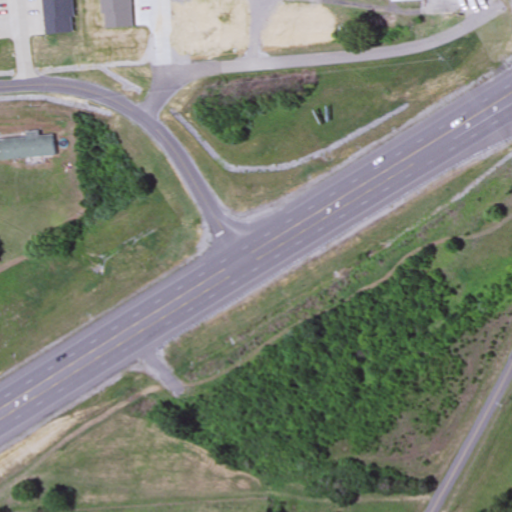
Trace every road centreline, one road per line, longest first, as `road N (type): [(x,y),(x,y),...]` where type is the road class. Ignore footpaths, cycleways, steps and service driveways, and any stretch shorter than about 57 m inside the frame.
road 1 (primary): [(511,99),(0,415)]
road 2 (residential): [(143,123),(170,84),(192,74),(398,53),(502,9)]
road 3 (residential): [(249,262),(184,164),(130,112),(78,91),(0,89)]
road 4 (secondary): [(431,511),(511,364)]
